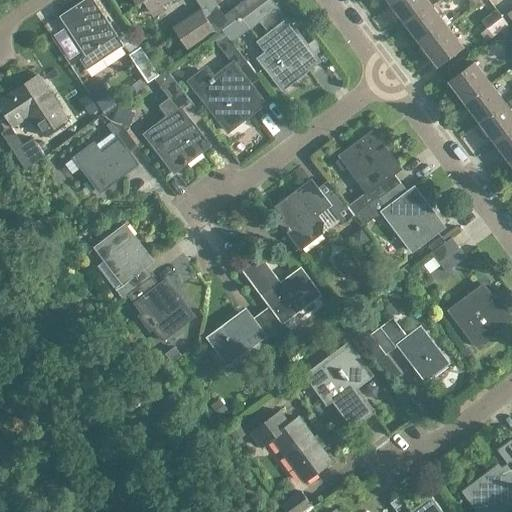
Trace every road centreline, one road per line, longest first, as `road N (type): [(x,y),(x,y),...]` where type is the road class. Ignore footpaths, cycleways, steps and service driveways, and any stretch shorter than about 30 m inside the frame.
road 1 (residential): [(190,221),(387,78)]
road 2 (residential): [(511,244),(387,78)]
road 3 (track): [(92,511),(0,391)]
road 4 (residential): [(391,475),(511,387)]
